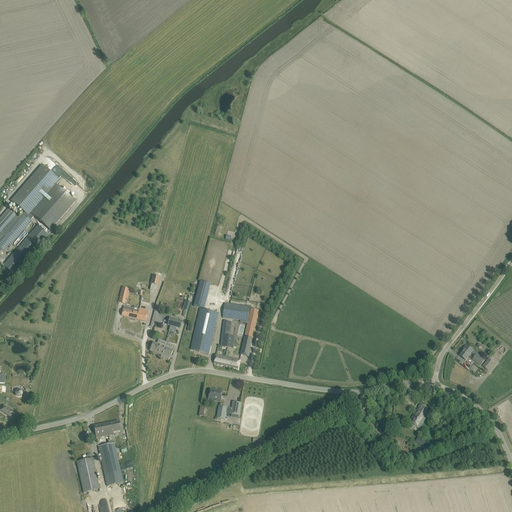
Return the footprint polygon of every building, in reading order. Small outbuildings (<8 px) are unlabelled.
[(42,165),(10,201),(31,219),(34,216),(50,231),(75,202),(70,197),(72,195),(63,187),(61,190),(56,186),(60,181),(42,165)] [(0,252),(2,250),(0,248),(0,242),(23,217),(22,215),(19,219),(8,210),(0,218),(0,252)] [(23,217),(0,242),(0,248),(2,250),(4,252),(32,222),(25,215),(23,217)] [(2,266),(13,275),(48,236),(37,226),(2,266)] [(159,278),(153,276),(151,284),(151,285),(157,286),(159,278)] [(194,306),(204,309),(211,285),(200,282),(194,306)] [(125,300),(128,290),(122,289),(120,298),(125,300)] [(259,312),(251,310),(250,310),(250,307),(225,303),(223,319),(225,319),(225,321),(247,324),(247,322),(248,322),(245,337),(241,355),(249,357),(251,349),(250,349),(259,312)] [(132,311),(132,309),(124,307),(122,316),(134,319),(135,311),(132,311)] [(191,350),(209,354),(218,313),(200,309),(191,350)] [(135,311),(134,319),(146,321),(148,311),(139,310),(139,312),(135,311)] [(179,329),(182,321),(170,318),(167,326),(170,326),(169,331),(175,333),(176,328),(179,329)] [(225,321),(223,336),(222,347),(234,349),(235,337),(229,337),(231,322),(225,321)] [(172,350),(158,344),(153,342),(150,351),(163,356),(163,357),(168,360),(172,350)] [(466,361),(473,351),(466,346),(463,351),(464,351),(460,356),(466,361)] [(480,366),(485,360),(474,352),(473,355),(475,357),(472,360),(480,366)] [(216,355),(215,359),(214,364),(238,369),(240,360),(216,355)] [(488,371),(494,363),(491,361),(488,365),(485,363),(482,366),(488,371)] [(210,390),(210,395),(209,398),(221,400),(222,392),(210,390)] [(219,406),(217,419),(226,420),(227,414),(231,414),(231,415),(240,416),(242,403),(233,402),(232,408),(228,408),(228,407),(219,406)] [(425,415),(426,413),(429,409),(421,404),(417,410),(410,422),(420,428),(427,416),(425,415)] [(9,416),(12,411),(3,406),(2,408),(4,410),(2,412),(9,416)] [(119,422),(107,424),(109,436),(113,435),(113,433),(121,431),(119,422)] [(109,436),(107,424),(94,427),(96,439),(109,436)] [(98,447),(106,487),(122,483),(114,444),(98,447)] [(76,462),(83,493),(100,489),(93,458),(76,462)]
